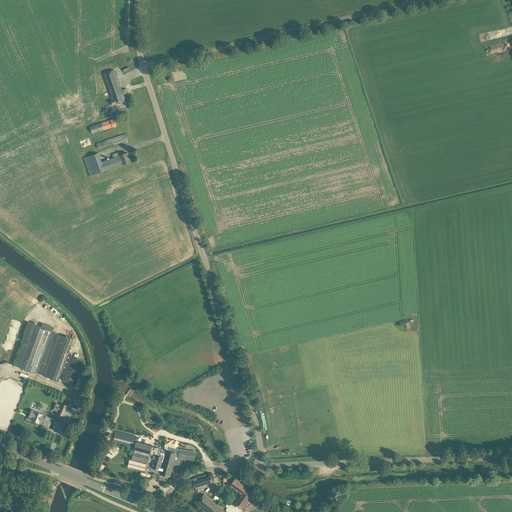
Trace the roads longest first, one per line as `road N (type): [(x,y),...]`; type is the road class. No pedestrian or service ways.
road 1 (unclassified): [(259,465),(257,433),(146,69)]
road 2 (unclassified): [(146,69),(427,0)]
road 3 (unclassified): [(259,465),(511,454)]
road 4 (secondary): [(156,511),(0,445)]
road 5 (unclassified): [(157,511),(187,474),(259,465)]
